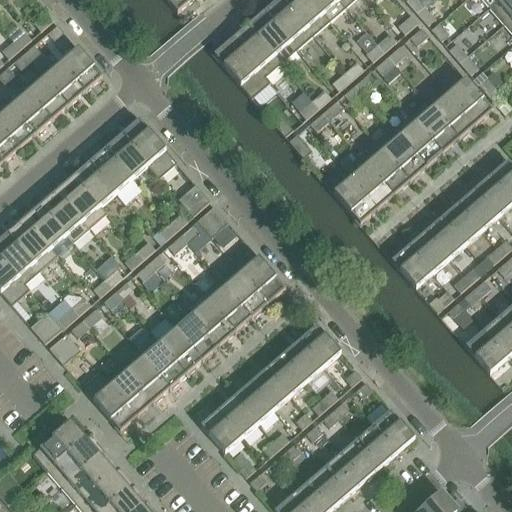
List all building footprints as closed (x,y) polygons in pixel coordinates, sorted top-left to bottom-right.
[(194,3),(191,0),(162,0),(177,18),(194,3)] [(306,0),(282,0),(280,3),(313,41),(329,27),(306,0)] [(334,0),(306,0),(329,27),(346,13),(334,0)] [(334,0),(346,13),(360,0),(334,0)] [(424,11),(414,0),(412,0),(406,6),(417,18),(424,11)] [(477,0),(489,14),(504,0),(477,0)] [(511,0),(504,0),(489,14),(503,30),(511,22),(511,0)] [(280,3),(263,17),(297,55),(313,41),(280,3)] [(435,24),(424,11),(417,18),(427,31),(435,24)] [(41,36),(53,25),(47,17),(34,28),(41,36)] [(263,17),(247,31),(280,70),(297,55),(263,17)] [(404,39),(417,28),(410,20),(398,31),(404,39)] [(511,22),(503,30),(511,39),(511,22)] [(448,39),(438,28),(431,34),(441,46),(448,39)] [(54,46),(64,38),(57,30),(47,38),(54,46)] [(247,31),(231,45),(264,84),(269,80),(280,70),(247,31)] [(416,50),(428,41),(421,33),(410,43),(416,50)] [(20,54),(31,44),(25,36),(13,46),(20,54)] [(384,57),(396,46),(389,38),(378,49),(384,57)] [(269,89),(231,45),(214,60),(251,104),(269,89)] [(8,64),(20,54),(13,46),(2,56),(8,64)] [(467,61),(456,48),(448,55),(459,68),(467,61)] [(372,67),(384,57),(378,49),(366,59),(372,67)] [(31,67),(40,58),(34,50),(24,59),(31,67)] [(394,70),(406,60),(399,52),(387,62),(394,70)] [(102,82),(96,75),(78,54),(61,69),(85,97),(102,82)] [(21,75),(31,67),(24,59),(14,67),(21,75)] [(478,73),(467,61),(459,68),(470,80),(478,73)] [(382,80),(394,70),(387,62),(375,73),(382,80)] [(351,85),(364,74),(357,67),(344,77),(351,85)] [(85,97),(61,69),(45,83),(69,111),(85,97)] [(0,84),(4,89),(14,81),(7,73),(0,79),(0,84)] [(338,96),(351,85),(344,77),(332,88),(338,96)] [(362,97),(374,87),(368,79),(356,89),(362,97)] [(496,94),(486,82),(478,89),(488,101),(496,94)] [(69,111),(45,83),(28,97),(52,125),(69,111)] [(492,115),(465,84),(448,99),(475,130),(492,115)] [(350,108),(362,97),(356,89),(344,100),(350,108)] [(506,106),(496,94),(488,101),(498,113),(506,106)] [(318,113),(331,103),(324,95),(312,106),(318,113)] [(52,125),(28,97),(12,111),(36,139),(52,125)] [(475,130),(448,99),(433,112),(432,113),(459,144),(475,130)] [(426,106),(409,120),(443,158),(459,144),(432,113),(433,112),(427,105),(426,106)] [(306,124),(318,113),(312,106),(299,117),(306,124)] [(329,126),(342,115),(335,107),(322,118),(329,126)] [(36,139),(12,111),(0,121),(0,130),(20,153),(36,139)] [(317,137),(329,126),(322,118),(310,129),(317,137)] [(293,136),(278,119),(270,126),(285,142),(293,136)] [(393,134),(392,135),(398,142),(399,141),(426,172),(443,158),(409,120),(393,134)] [(177,168),(139,124),(122,139),(160,183),(177,168)] [(20,153),(0,130),(0,163),(3,167),(20,153)] [(160,183),(122,139),(105,153),(132,184),(148,171),(159,184),(160,183)] [(311,157),(297,140),(289,147),(303,164),(311,157)] [(426,172),(399,141),(398,142),(384,154),(383,155),(410,187),(426,172)] [(377,148),(360,162),(394,201),(410,187),(383,155),(384,154),(378,147),(377,148)] [(132,184),(105,153),(89,167),(116,199),(132,184)] [(360,162),(345,175),(351,183),(350,184),(377,215),(394,201),(360,162)] [(511,170),(507,166),(490,180),(511,205),(511,170)] [(116,199),(89,167),(73,182),(99,213),(101,212),(116,199)] [(339,171),(322,186),(333,198),(360,230),(377,215),(350,184),(351,183),(345,175),(340,170),(339,171)] [(511,210),(511,205),(490,180),(474,194),(498,223),(511,210)] [(99,213),(73,182),(56,196),(89,234),(107,219),(101,212),(99,213)] [(210,207),(195,190),(178,205),(193,222),(210,207)] [(498,223),(474,194),(458,209),(482,237),(498,223)] [(56,196),(40,210),(73,248),(89,234),(56,196)] [(482,237),(458,209),(441,223),(466,251),(482,237)] [(40,210),(24,224),(57,262),(73,248),(40,210)] [(229,228),(214,212),(197,226),(211,243),(229,228)] [(177,236),(188,226),(181,218),(170,228),(177,236)] [(466,251),(441,223),(425,237),(449,265),(466,251)] [(57,262),(24,224),(7,238),(40,276),(57,262)] [(165,246),(177,236),(170,228),(158,238),(165,246)] [(187,248),(200,237),(193,229),(181,240),(187,248)] [(449,265),(425,237),(408,251),(432,279),(449,265)] [(40,276),(7,238),(0,244),(0,262),(29,296),(30,295),(25,290),(40,276)] [(175,259),(187,248),(181,240),(168,251),(175,259)] [(503,261),(511,252),(511,251),(506,245),(496,253),(503,261)] [(143,265),(155,254),(148,246),(136,257),(143,265)] [(285,294),(247,250),(230,265),(268,309),(285,294)] [(432,279),(408,251),(391,266),(416,294),(432,279)] [(493,269),(503,261),(496,253),(486,261),(493,269)] [(131,275),(143,265),(136,257),(124,267),(131,275)] [(154,276),(166,267),(159,259),(148,269),(154,276)] [(29,296),(0,262),(0,297),(12,311),(29,296)] [(268,309),(230,265),(229,266),(234,271),(219,284),(252,323),(268,309)] [(504,282),(511,274),(511,271),(507,265),(497,274),(504,282)] [(143,286),(154,276),(148,269),(136,278),(143,286)] [(470,289),(480,281),(473,273),(463,281),(470,289)] [(111,292),(122,282),(116,275),(104,284),(111,292)] [(460,298),(470,289),(463,281),(453,290),(460,298)] [(100,302),(111,292),(104,284),(93,294),(100,302)] [(252,323),(219,284),(202,299),(235,337),(252,323)] [(481,302),(491,293),(484,285),(474,294),(481,302)] [(122,305),(133,295),(126,287),(115,297),(122,305)] [(471,310),(481,302),(474,294),(464,302),(471,310)] [(444,312),(454,303),(447,295),(437,304),(444,312)] [(110,315),(122,305),(115,297),(104,307),(110,315)] [(235,337),(202,299),(201,300),(207,307),(192,320),(219,351),(235,337)] [(78,321),(91,310),(84,302),(72,313),(78,321)] [(454,324),(464,316),(458,308),(448,316),(454,324)] [(511,310),(499,322),(511,337),(511,310)] [(186,312),(169,327),(176,334),(203,365),(219,351),(192,320),(186,312)] [(66,331),(78,321),(72,313),(59,324),(66,331)] [(90,332),(102,322),(95,314),(83,325),(90,332)] [(62,335),(47,318),(30,332),(45,349),(62,335)] [(511,359),(511,337),(499,322),(482,337),(506,365),(511,359)] [(78,343),(90,332),(83,325),(71,335),(78,343)] [(341,359),(316,330),(299,345),(324,373),(341,359)] [(203,365),(176,334),(159,348),(186,379),(203,365)] [(506,365),(482,337),(465,351),(489,379),(506,365)] [(81,356),(66,339),(49,354),(63,371),(81,356)] [(153,341),(137,355),(170,394),(186,379),(159,348),(153,341)] [(324,373),(299,345),(283,359),(307,387),(324,373)] [(170,394),(137,355),(120,369),(153,408),(170,394)] [(307,387),(283,359),(267,373),(291,402),(307,387)] [(153,408),(120,369),(112,376),(107,371),(99,378),(137,422),(153,408)] [(291,402),(267,373),(250,388),(275,416),(291,402)] [(352,391),(362,383),(355,375),(345,383),(352,391)] [(137,422),(99,378),(82,392),(120,436),(137,422)] [(362,404),(372,395),(365,387),(355,396),(362,404)] [(275,416),(250,388),(234,402),(258,430),(275,416)] [(328,412),(338,403),(331,395),(321,404),(328,412)] [(258,430),(234,402),(218,416),(242,444),(258,430)] [(318,420),(328,412),(321,404),(311,412),(318,420)] [(339,424),(349,416),(342,408),(332,416),(339,424)] [(242,444),(218,416),(200,431),(225,459),(242,444)] [(329,432),(339,424),(332,416),(322,425),(329,432)] [(414,444),(390,416),(373,431),(397,459),(414,444)] [(302,434),(312,426),(305,418),(295,426),(302,434)] [(47,477),(86,444),(71,426),(32,459),(47,477)] [(312,447),(322,438),(316,430),(306,439),(312,447)] [(397,459),(373,431),(357,445),(382,472),(397,459)] [(279,454),(289,445),(282,438),(272,446),(279,454)] [(86,444),(47,477),(61,493),(100,460),(86,444)] [(382,472),(357,445),(340,459),(365,487),(382,472)] [(269,462),(279,454),(272,446),(262,455),(269,462)] [(290,466),(300,458),(293,450),(283,458),(290,466)] [(280,475),(290,466),(283,458),(273,467),(280,475)] [(365,487),(340,459),(324,473),(349,501),(365,487)] [(75,509),(114,476),(100,460),(61,493),(75,509)] [(245,483),(255,474),(249,466),(239,475),(245,483)] [(335,511),(349,501),(324,473),(308,487),(329,511),(335,511)] [(114,476),(75,509),(76,510),(77,511),(105,511),(128,493),(114,476)] [(256,495),(266,487),(259,479),(249,487),(256,495)] [(329,511),(308,487),(291,501),(300,511),(329,511)] [(15,504),(4,491),(0,495),(0,502),(7,511),(15,504)] [(138,511),(142,509),(128,493),(105,511),(138,511)] [(452,511),(441,499),(424,511),(452,511)] [(300,511),(291,501),(278,511),(300,511)]
